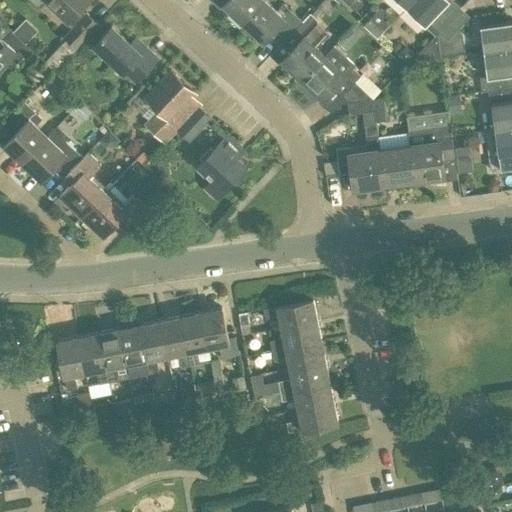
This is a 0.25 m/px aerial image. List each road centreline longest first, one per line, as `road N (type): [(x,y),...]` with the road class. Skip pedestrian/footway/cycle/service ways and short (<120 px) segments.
road 1 (residential): [(336,511),(331,485),(368,480),(382,454),(339,241)]
road 2 (residential): [(314,245),(290,124),(158,0)]
road 3 (unclassified): [(86,278),(314,245)]
road 4 (unclassified): [(339,241),(511,220)]
road 5 (residential): [(41,511),(17,398),(0,401)]
road 6 (residential): [(86,278),(70,246),(0,184)]
